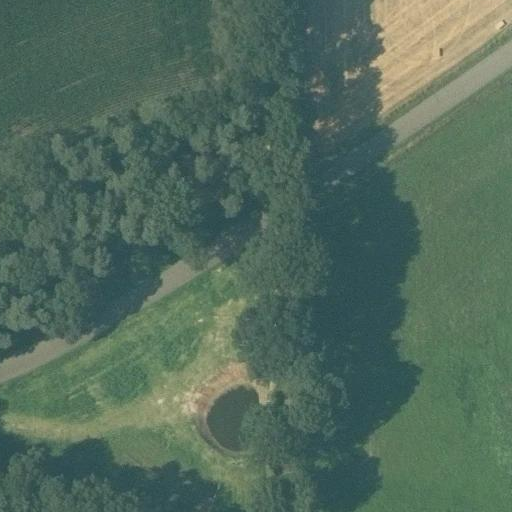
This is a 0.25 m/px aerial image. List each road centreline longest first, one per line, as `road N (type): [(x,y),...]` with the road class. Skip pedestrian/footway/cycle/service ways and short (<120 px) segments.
road 1 (unclassified): [(263,220),(63,345),(0,370)]
road 2 (unclassified): [(511,55),(263,220)]
road 3 (unclassified): [(287,511),(290,313),(263,220)]
road 4 (track): [(287,205),(244,0)]
